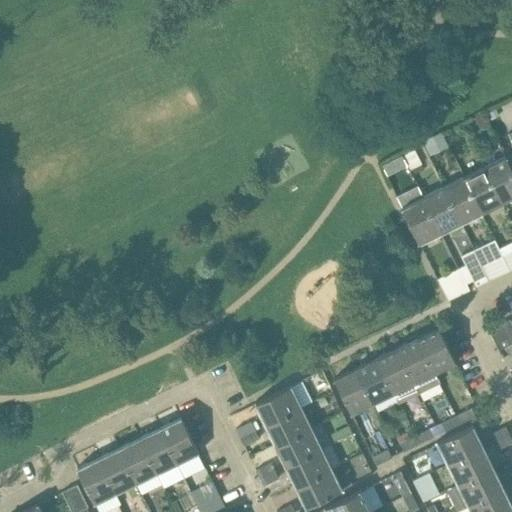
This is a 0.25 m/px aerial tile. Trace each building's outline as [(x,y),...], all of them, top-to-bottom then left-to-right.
[(495,108),(487,112),(491,119),(499,115),(495,108)] [(434,134),(422,140),(429,155),(441,149),(434,134)] [(421,162),(414,148),(403,153),(411,168),(421,162)] [(484,166),(502,202),(511,196),(511,168),(507,157),(506,156),(484,166)] [(481,212),(502,202),(484,166),(464,176),(481,212)] [(443,186),(461,222),(481,212),(464,176),(443,186)] [(440,232),(461,222),(443,186),(423,196),(440,232)] [(440,232),(423,196),(402,207),(421,245),(422,244),(420,242),(440,232)] [(511,260),(511,255),(506,244),(499,248),(506,263),(511,260)] [(501,272),(509,269),(506,263),(499,248),(491,252),(501,272)] [(466,264),(458,268),(466,283),(474,279),(466,264)] [(458,268),(451,271),(458,287),(466,283),(458,268)] [(437,327),(417,337),(434,372),(456,362),(437,324),(436,324),(437,327)] [(505,346),(511,342),(511,332),(495,341),(498,349),(505,346)] [(413,382),(434,372),(417,337),(396,347),(413,382)] [(376,357),(393,392),(413,382),(396,347),(376,357)] [(355,367),(372,402),(393,392),(376,357),(355,367)] [(352,413),(372,402),(355,367),(334,377),(352,413)] [(256,403),(266,423),(301,406),(291,384),(253,403),(253,404),(256,403)] [(301,406),(266,423),(276,444),(312,426),(301,406)] [(471,407),(456,415),(460,422),(475,415),(471,407)] [(180,416),(160,426),(177,462),(198,451),(190,433),(180,413),(179,414),(180,416)] [(445,430),(460,422),(456,415),(441,422),(445,430)] [(236,428),(240,436),(255,429),(251,421),(236,428)] [(437,442),(447,463),(483,445),(473,424),(437,442)] [(139,436),(157,472),(177,462),(160,426),(139,436)] [(276,444),(286,465),(322,447),(312,426),(276,444)] [(490,433),(494,440),(509,433),(506,426),(490,433)] [(429,427),(414,435),(418,443),(433,435),(429,427)] [(255,429),(240,436),(243,444),(259,436),(255,429)] [(418,443),(414,435),(408,437),(405,431),(397,436),(404,450),(418,443)] [(511,441),(511,438),(509,433),(494,440),(498,449),(511,441)] [(136,482),(157,472),(139,436),(119,446),(136,482)] [(330,443),(322,447),(286,465),(296,485),(332,468),(340,464),(330,443)] [(457,484),(493,466),(483,445),(447,463),(457,484)] [(115,492),(136,482),(119,446),(98,456),(115,492)] [(387,448),(372,455),(377,464),(392,456),(387,448)] [(94,503),(115,492),(98,456),(77,467),(94,503)] [(256,469),(260,478),(275,470),(271,462),(256,469)] [(493,466),(457,484),(467,504),(503,487),(493,466)] [(332,468),(296,485),(307,506),(343,489),(332,468)] [(275,470),(260,478),(263,485),(279,477),(275,470)] [(400,470),(392,474),(403,495),(411,492),(400,470)] [(191,490),(202,511),(209,511),(225,505),(221,497),(220,497),(212,480),(191,490)] [(62,491),(72,511),(73,511),(78,510),(88,505),(77,483),(62,491)] [(436,486),(420,494),(423,501),(439,493),(436,486)] [(467,504),(471,511),(503,511),(511,508),(511,504),(503,487),(467,504)] [(324,508),(326,511),(368,511),(370,511),(360,490),(321,509),(322,510),(324,508)] [(418,506),(411,492),(403,495),(410,510),(418,506)] [(42,511),(38,503),(19,511),(42,511)] [(294,511),(295,511),(291,503),(276,511),(294,511)]
